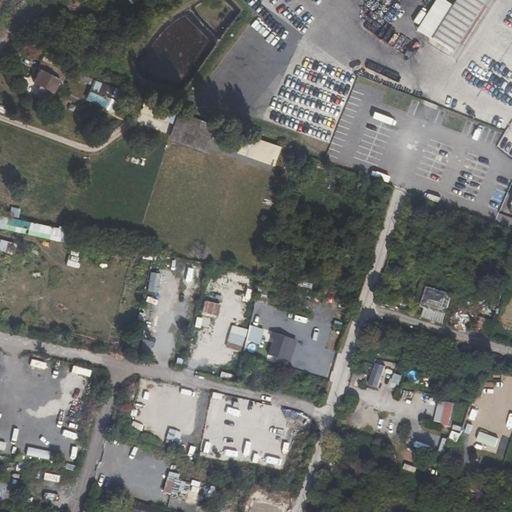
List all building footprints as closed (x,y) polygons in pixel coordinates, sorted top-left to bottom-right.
[(434,0),(415,30),(429,39),(451,4),(444,0),(434,0)] [(454,0),(451,4),(429,39),(450,52),(484,0),(454,0)] [(73,61),(44,51),(40,61),(70,71),(73,61)] [(70,71),(41,61),(37,68),(39,70),(32,82),(39,86),(36,91),(44,95),(46,91),(52,93),(58,80),(62,82),(65,75),(72,78),(74,73),(70,71)] [(93,80),(74,73),(71,78),(91,85),(93,80)] [(121,105),(125,92),(93,80),(91,85),(86,99),(97,103),(96,106),(107,110),(108,106),(113,107),(114,103),(121,105)] [(177,111),(147,100),(143,108),(175,120),(177,111)] [(173,125),(175,120),(144,108),(142,114),(173,125)] [(173,125),(168,139),(203,152),(214,124),(188,114),(177,111),(175,120),(173,125)] [(216,124),(214,124),(203,152),(206,153),(216,124)] [(279,147),(242,134),(234,153),(272,167),(279,147)] [(11,207),(9,216),(18,218),(20,209),(11,207)] [(53,227),(7,216),(4,229),(49,239),(50,236),(51,236),(53,227)] [(76,268),(80,253),(70,250),(66,265),(76,268)] [(166,259),(165,266),(178,268),(179,261),(166,259)] [(13,263),(5,301),(26,306),(34,268),(13,263)] [(150,272),(148,291),(156,292),(158,273),(150,272)] [(421,306),(425,308),(423,317),(443,323),(452,295),(428,287),(421,306)] [(483,288),(469,332),(491,339),(505,295),(483,288)] [(203,301),(201,311),(216,315),(219,305),(203,301)] [(200,327),(211,328),(212,318),(201,317),(200,327)] [(231,331),(246,335),(248,326),(233,322),(231,331)] [(263,329),(248,325),(248,326),(246,335),(245,341),(258,345),(263,329)] [(229,332),(226,347),(241,350),(244,336),(229,332)] [(289,338),(274,333),(267,355),(282,359),(289,338)] [(296,340),(289,338),(282,359),(289,362),(296,340)] [(384,366),(375,363),(368,385),(377,388),(384,366)] [(400,385),(403,376),(395,374),(392,383),(400,385)] [(435,421),(441,422),(445,403),(439,401),(435,421)] [(441,422),(441,424),(448,426),(453,403),(446,401),(445,403),(441,422)] [(358,410),(352,424),(366,430),(372,416),(358,410)] [(497,446),(499,437),(470,431),(468,440),(497,446)] [(415,448),(430,454),(435,439),(420,434),(415,448)] [(443,437),(438,451),(445,454),(449,440),(443,437)] [(0,481),(0,502),(16,506),(23,462),(11,460),(7,483),(0,481)] [(93,488),(90,498),(111,505),(115,495),(93,488)] [(164,511),(134,502),(130,511),(164,511)]
